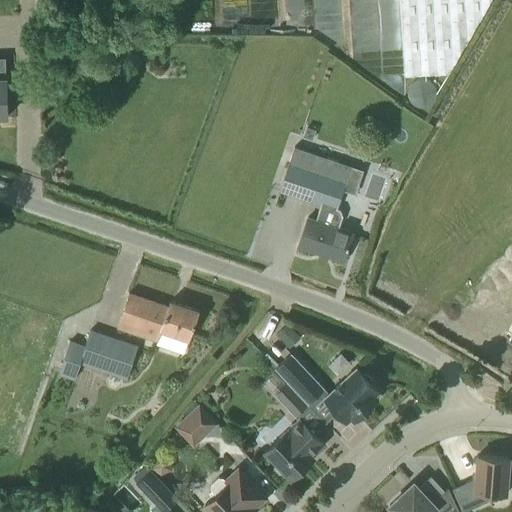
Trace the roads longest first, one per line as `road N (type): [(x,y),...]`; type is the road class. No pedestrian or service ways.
road 1 (unclassified): [(465,414),(449,366),(402,337),(0,188)]
road 2 (residential): [(328,511),(415,431),(465,414)]
